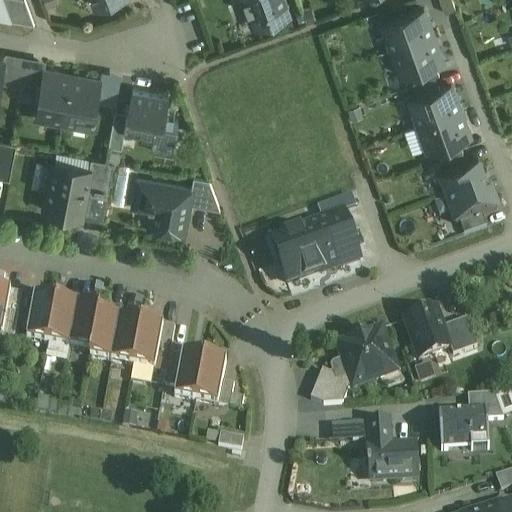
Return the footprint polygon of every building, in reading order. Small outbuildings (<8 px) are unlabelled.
[(25,0),(3,0),(11,21),(34,26),(25,0)] [(244,0),(243,1),(248,15),(252,14),(256,27),(290,15),(284,0),(244,0)] [(456,9),(452,0),(440,0),(445,13),(456,9)] [(381,23),(391,50),(434,34),(424,8),(381,23)] [(391,50),(401,76),(413,72),(436,64),(444,61),(434,34),(391,50)] [(4,65),(0,83),(21,87),(27,57),(6,53),(4,65)] [(27,57),(21,87),(19,100),(38,103),(44,72),(46,60),(27,57)] [(440,74),(436,64),(413,72),(417,83),(435,76),(440,74)] [(100,83),(96,102),(116,106),(122,74),(102,71),(100,83)] [(72,78),(44,72),(38,103),(36,116),(63,122),(72,78)] [(417,96),(440,88),(435,76),(417,83),(412,84),(417,96)] [(100,83),(72,78),(63,122),(91,127),(96,102),(100,83)] [(417,96),(410,99),(419,125),(461,110),(451,84),(440,88),(417,96)] [(169,97),(133,90),(129,113),(127,112),(127,113),(123,132),(124,132),(174,142),(178,122),(173,121),(175,113),(166,112),(169,97)] [(419,125),(429,151),(436,149),(459,140),(470,136),(461,110),(419,125)] [(127,113),(115,111),(109,147),(121,149),(124,132),(123,132),(127,113)] [(436,149),(440,160),(463,152),(459,140),(436,149)] [(16,145),(0,141),(0,177),(9,180),(16,145)] [(444,171),(467,163),(463,152),(440,160),(444,171)] [(114,163),(91,158),(89,170),(90,170),(85,194),(108,198),(114,163)] [(444,171),(437,174),(446,200),(488,185),(478,159),(467,163),(444,171)] [(89,170),(54,164),(51,181),(47,184),(46,189),(49,193),(45,211),(81,217),(85,194),(90,170),(89,170)] [(209,181),(193,178),(191,189),(192,189),(190,205),(220,210),(209,181)] [(191,189),(138,179),(133,203),(153,206),(148,230),(184,237),(190,205),(192,189),(191,189)] [(488,185),(446,200),(456,226),(460,225),(482,217),(497,211),(488,185)] [(330,269),(320,244),(350,232),(343,214),(313,225),(271,240),(288,285),(330,269)] [(486,227),(482,217),(460,225),(463,236),(486,227)] [(360,260),(350,232),(320,244),(330,269),(330,272),(360,260)] [(0,290),(0,335),(3,336),(3,335),(11,293),(2,291),(0,290)] [(22,295),(11,293),(3,335),(14,337),(16,331),(22,295)] [(34,297),(22,295),(16,331),(28,333),(34,297)] [(56,301),(34,297),(28,333),(26,341),(48,345),(56,301)] [(78,305),(56,301),(48,345),(69,349),(78,305)] [(99,309),(78,305),(69,349),(91,353),(98,315),(99,309)] [(436,310),(404,322),(419,362),(450,350),(443,329),(436,310)] [(98,315),(91,353),(90,359),(111,363),(120,319),(98,315)] [(141,323),(120,319),(111,363),(133,367),(141,323)] [(467,321),(443,329),(450,350),(453,358),(477,349),(467,321)] [(163,328),(141,323),(133,367),(155,371),(157,361),(163,328)] [(171,351),(175,328),(163,326),(163,328),(157,361),(168,363),(171,351)] [(381,330),(336,346),(342,363),(339,364),(337,368),(338,371),(338,372),(345,391),(346,391),(352,389),(352,391),(384,379),(381,370),(394,365),(381,330)] [(182,353),(171,351),(168,363),(164,386),(176,388),(182,355),(182,353)] [(204,359),(182,355),(176,388),(174,398),(196,402),(204,359)] [(226,363),(204,359),(196,402),(218,406),(222,383),(226,363)] [(422,384),(439,379),(435,365),(418,370),(422,384)] [(330,375),(322,372),(310,401),(323,407),(343,405),(348,395),(346,391),(345,391),(338,372),(330,375)] [(234,385),(222,383),(218,406),(230,409),(234,385)] [(468,397),(468,414),(486,413),(486,422),(503,421),(494,395),(468,397)] [(468,414),(439,416),(442,452),(471,450),(471,452),(488,451),(486,422),(486,413),(468,414)] [(389,422),(367,423),(367,426),(368,440),(390,438),(389,422)] [(333,445),(368,442),(368,440),(367,426),(332,428),(333,445)] [(244,439),(220,435),(218,447),(226,448),(242,451),(244,439)] [(416,448),(391,450),(390,438),(368,440),(368,442),(369,451),(366,452),(367,469),(369,469),(370,483),(418,480),(416,448)] [(511,473),(495,478),(501,493),(511,488),(511,473)]
